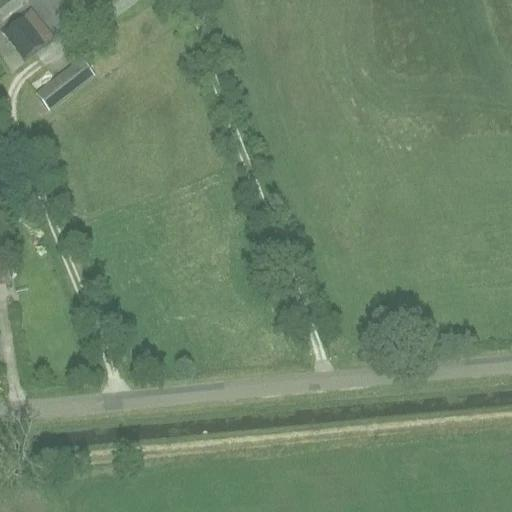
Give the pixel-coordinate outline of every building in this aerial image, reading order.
[(0,18),(3,23),(28,3),(26,0),(5,0),(0,4),(0,18)] [(24,64),(46,48),(56,41),(31,11),(0,33),(24,64)] [(0,65),(8,61),(0,47),(0,65)] [(62,77),(36,97),(48,113),(74,94),(75,95),(94,79),(81,62),(62,77)] [(0,287),(10,287),(8,261),(0,261),(0,287)]
